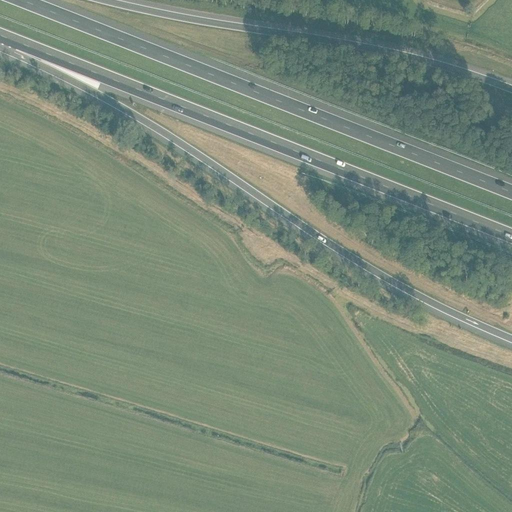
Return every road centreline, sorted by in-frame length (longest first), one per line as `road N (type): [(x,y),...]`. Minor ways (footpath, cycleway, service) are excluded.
road 1 (motorway): [(16,41),(35,62),(157,127),(370,268),(511,339)]
road 2 (motorway): [(16,41),(511,236)]
road 3 (motorway): [(511,193),(22,0)]
road 4 (motorway): [(511,89),(392,52),(102,0)]
